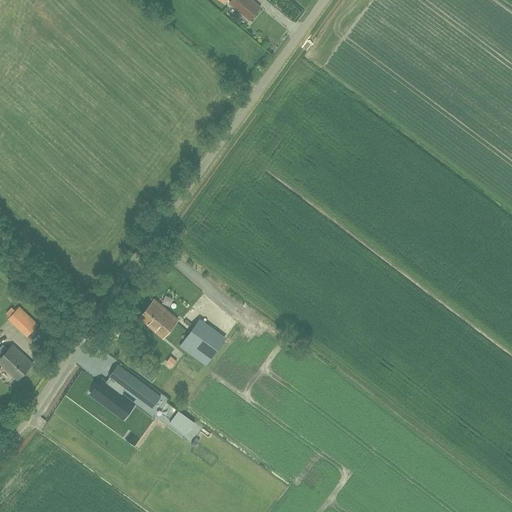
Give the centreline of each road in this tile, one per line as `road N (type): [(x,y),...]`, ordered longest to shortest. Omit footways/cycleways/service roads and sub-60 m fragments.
road 1 (unclassified): [(0,453),(324,0)]
road 2 (unknown): [(94,319),(0,230)]
